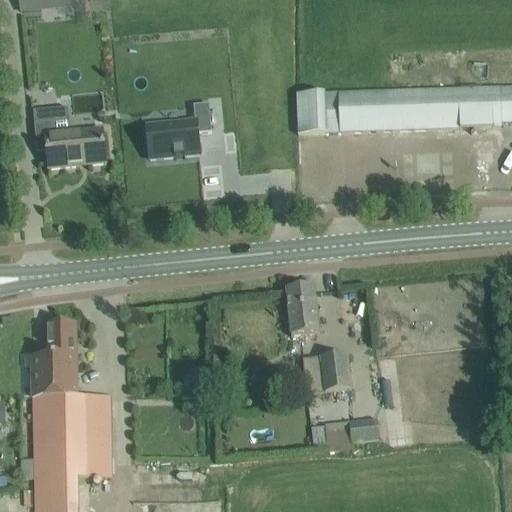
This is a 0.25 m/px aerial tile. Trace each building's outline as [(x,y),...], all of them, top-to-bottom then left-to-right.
[(511,126),(511,89),(297,97),(298,138),(501,130),(501,126),(511,126)] [(196,124),(147,129),(150,162),(199,158),(197,137),(212,136),(209,107),(194,108),(196,124)] [(53,111),(33,113),(37,155),(47,154),(48,172),(106,167),(103,133),(55,137),(53,111)] [(314,289),(311,290),(286,293),(292,340),(320,337),(314,289)] [(374,317),(376,340),(386,339),(383,316),(374,317)] [(33,361),(35,511),(81,511),(80,482),(78,400),(76,327),(48,328),(48,360),(33,361)] [(308,399),(332,396),(333,402),(352,400),(352,393),(347,357),(303,363),(308,399)] [(110,400),(78,400),(80,482),(112,481),(110,400)] [(326,429),(330,455),(354,452),(353,446),(381,442),(378,422),(326,429)]
